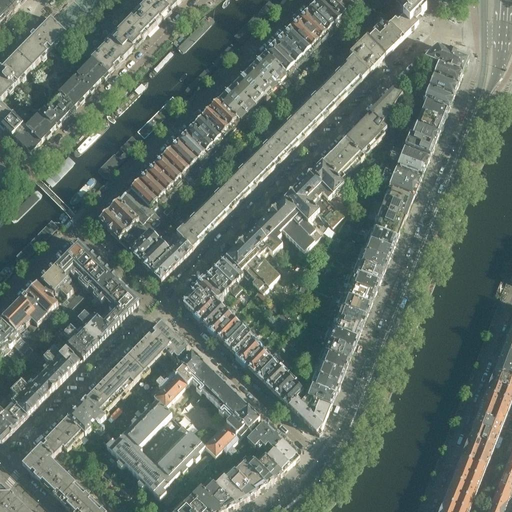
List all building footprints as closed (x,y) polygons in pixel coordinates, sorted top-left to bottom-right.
[(0,0),(0,5),(11,17),(27,0),(0,0)] [(92,61),(112,41),(132,21),(141,11),(152,0),(118,0),(84,34),(90,40),(80,50),(92,61)] [(157,27),(177,7),(169,0),(152,0),(141,11),(157,27)] [(349,14),(335,0),(322,0),(322,1),(342,21),(349,14)] [(356,7),(349,0),(335,0),(349,14),(356,7)] [(416,23),(424,16),(427,13),(423,3),(421,0),(389,0),(392,2),(394,0),(401,9),(404,14),(390,29),(403,42),(419,26),(416,23)] [(342,21),(322,1),(314,8),(334,29),(342,21)] [(269,2),(234,38),(241,45),(276,9),(269,2)] [(0,27),(11,17),(0,5),(0,27)] [(334,29),(314,8),(307,16),(327,36),(334,29)] [(157,27),(141,11),(132,21),(148,37),(157,27)] [(327,36),(307,16),(299,24),(319,44),(327,36)] [(184,55),(215,25),(216,24),(216,23),(215,22),(215,21),(214,20),(213,20),(213,19),(212,19),(211,19),(210,19),(209,19),(179,48),(178,49),(178,50),(178,51),(178,52),(178,53),(179,53),(179,54),(180,54),(181,55),(182,55),(183,55),(184,55)] [(353,30),(360,24),(354,19),(348,25),(353,30)] [(27,130),(1,104),(67,36),(51,21),(0,73),(0,125),(31,156),(108,78),(93,62),(27,130)] [(128,57),(148,37),(132,21),(112,41),(128,57)] [(403,42),(390,29),(384,23),(367,40),(386,59),(403,42)] [(319,44),(299,24),(291,32),(311,52),(319,44)] [(311,52),(291,32),(283,40),(303,60),(311,52)] [(80,48),(86,43),(81,38),(76,43),(80,48)] [(303,60),(283,40),(275,47),(296,68),(303,60)] [(386,59),(367,40),(350,57),(351,58),(360,67),(369,76),(386,59)] [(108,78),(128,57),(112,41),(92,61),(93,62),(108,78)] [(213,64),(219,69),(237,50),(232,44),(213,64)] [(296,68),(275,47),(266,57),(286,77),(296,68)] [(468,65),(469,63),(469,62),(457,57),(457,56),(450,53),(449,54),(438,49),(426,61),(439,67),(463,76),(465,73),(468,65)] [(151,80),(153,78),(172,58),(173,57),(174,56),(174,55),(174,54),(173,53),(171,53),(170,53),(169,54),(148,74),(147,77),(147,78),(147,79),(148,79),(148,80),(149,80),(150,80),(151,80)] [(286,77),(266,57),(250,72),(271,93),(286,77)] [(341,105),(369,76),(360,67),(351,58),(342,67),(339,65),(326,78),(328,81),(323,87),(341,105)] [(462,81),(463,77),(464,76),(463,76),(439,67),(434,79),(459,89),(459,88),(460,85),(462,81)] [(183,93),(188,98),(212,73),(207,68),(183,93)] [(271,93),(250,72),(234,88),(255,109),(271,93)] [(297,87),(306,78),(300,72),(291,81),(297,87)] [(457,93),(458,90),(459,89),(434,79),(429,91),(454,101),(454,100),(455,97),(457,93)] [(117,119),(118,119),(144,93),(149,84),(147,82),(138,87),(112,113),(112,114),(111,115),(111,116),(111,117),(112,117),(112,118),(112,119),(113,119),(114,120),(115,120),(116,120),(117,120),(117,119)] [(316,130),(341,105),(323,87),(317,92),(315,90),(301,103),(303,106),(298,112),(316,130)] [(255,109),(234,88),(218,104),(238,123),(239,125),(255,109)] [(449,112),(454,101),(429,91),(427,97),(425,97),(423,102),(427,103),(449,112)] [(403,106),(406,103),(407,103),(401,100),(403,97),(396,94),(394,96),(392,95),(371,117),(368,120),(360,129),(347,142),(364,159),(385,138),(383,136),(387,132),(383,127),(403,106)] [(173,98),(137,134),(145,141),(180,105),(173,98)] [(444,124),(449,112),(427,103),(422,115),(444,124)] [(238,123),(218,104),(210,112),(230,131),(238,123)] [(230,131),(210,112),(203,120),(222,139),(230,131)] [(294,152),(316,130),(298,112),(292,118),(289,115),(278,126),(281,129),(276,134),(294,152)] [(440,136),(444,125),(444,124),(422,115),(417,127),(440,136)] [(222,139),(203,120),(195,128),(214,147),(222,139)] [(79,158),(80,157),(109,128),(110,127),(110,125),(110,123),(109,122),(108,121),(107,121),(106,121),(106,122),(104,122),(103,123),(102,124),(75,153),(74,153),(74,154),(74,155),(74,156),(74,157),(75,157),(75,158),(76,158),(77,158),(78,158),(79,158)] [(435,148),(439,136),(440,136),(417,127),(413,139),(435,148)] [(214,147),(195,128),(187,136),(206,155),(214,147)] [(270,176),(294,152),(276,134),(269,140),(267,138),(255,149),(258,152),(252,158),(270,176)] [(206,155),(187,136),(179,144),(198,163),(206,155)] [(97,173),(105,181),(140,146),(132,138),(97,173)] [(431,158),(435,148),(413,139),(410,138),(406,148),(431,158)] [(341,184),(365,160),(364,159),(347,142),(323,166),(324,166),(323,167),(341,184)] [(198,163),(179,144),(171,152),(190,171),(198,163)] [(427,169),(431,158),(406,148),(403,155),(401,155),(402,154),(394,151),(392,156),(427,169)] [(190,171),(171,152),(163,160),(182,179),(190,171)] [(427,169),(392,156),(390,160),(398,163),(398,162),(400,163),(397,170),(422,180),(426,170),(427,169)] [(45,182),(52,188),(76,165),(69,158),(45,182)] [(246,200),(270,176),(252,158),(246,163),(244,161),(231,174),(233,176),(228,182),(246,200)] [(182,179),(163,160),(155,168),(174,187),(182,179)] [(333,199),(345,188),(341,184),(323,167),(323,166),(314,175),(312,177),(306,182),(307,182),(297,192),(285,203),(307,225),(308,226),(319,216),(333,230),(345,218),(329,203),(333,199)] [(0,187),(10,178),(0,167),(0,187)] [(174,187),(155,168),(147,176),(166,195),(174,187)] [(418,191),(422,180),(397,170),(395,176),(385,173),(384,177),(418,191)] [(166,195),(147,176),(139,184),(158,203),(166,195)] [(418,191),(384,177),(382,182),(391,185),(389,191),(390,192),(414,201),(418,191)] [(90,179),(72,197),(70,200),(70,204),(72,206),(75,205),(78,203),(95,185),(96,184),(96,183),(96,182),(96,181),(96,180),(95,180),(95,179),(94,179),(93,178),(92,178),(91,178),(91,179),(90,179)] [(222,224),(246,200),(228,182),(223,187),(220,185),(207,198),(209,200),(204,206),(222,224)] [(158,203),(139,184),(131,192),(150,211),(158,203)] [(14,224),(18,223),(42,198),(43,195),(38,190),(34,192),(10,215),(9,219),(14,224)] [(154,229),(161,222),(150,211),(131,192),(100,224),(120,243),(131,254),(150,234),(154,229)] [(403,230),(410,213),(409,213),(414,201),(390,192),(393,193),(389,202),(386,201),(384,205),(374,201),(367,219),(377,223),(377,222),(378,222),(380,223),(376,232),(374,231),(398,241),(402,230),(403,230)] [(308,232),(304,227),(307,225),(285,203),(278,211),(278,210),(276,212),(268,219),(267,221),(256,232),(278,254),(283,249),(278,244),(282,240),(280,238),(283,235),(304,256),(321,239),(311,229),(308,232)] [(193,252),(222,224),(204,206),(198,211),(196,209),(183,221),(186,224),(175,234),(182,242),(193,252)] [(156,231),(164,223),(162,221),(161,222),(154,229),(156,231)] [(4,222),(0,226),(0,236),(9,228),(9,227),(9,226),(9,225),(9,224),(8,223),(7,223),(6,222),(5,222),(4,222)] [(17,258),(24,265),(59,229),(52,222),(17,258)] [(398,241),(374,231),(371,230),(368,238),(369,238),(367,242),(369,243),(394,252),(398,241)] [(280,280),(259,258),(262,255),(266,259),(270,255),(273,259),(278,254),(256,232),(245,243),(243,244),(236,252),(234,253),(235,254),(227,261),(244,279),(248,283),(251,280),(255,284),(252,287),(263,297),(280,280)] [(141,264),(160,244),(150,234),(131,254),(141,264)] [(193,253),(193,252),(182,242),(181,243),(180,242),(179,243),(180,244),(173,251),(184,262),(193,253)] [(389,264),(394,252),(369,243),(365,254),(389,264)] [(170,254),(169,253),(160,244),(141,264),(151,274),(164,261),(170,254)] [(77,267),(89,255),(79,245),(67,257),(77,267)] [(184,262),(173,251),(172,252),(171,251),(169,253),(170,254),(164,261),(174,272),(184,262)] [(385,275),(389,264),(365,254),(360,265),(385,275)] [(81,277),(96,262),(89,255),(77,267),(69,275),(70,277),(72,275),(74,277),(78,273),(81,277)] [(66,279),(69,275),(77,267),(67,257),(55,269),(66,279)] [(164,282),(174,272),(164,261),(151,274),(161,284),(164,282)] [(244,279),(227,261),(219,269),(237,286),(244,279)] [(85,288),(103,269),(96,262),(81,277),(85,281),(81,285),(85,288)] [(380,286),(385,275),(360,265),(356,276),(380,286)] [(10,266),(6,267),(0,273),(0,286),(13,274),(15,270),(13,267),(10,266)] [(78,291),(69,282),(66,279),(55,269),(48,276),(71,298),(78,291)] [(96,291),(110,276),(103,269),(85,288),(83,289),(84,291),(86,289),(88,291),(92,287),(96,291)] [(237,286),(219,269),(212,276),(229,293),(237,286)] [(305,270),(298,279),(303,283),(304,282),(309,274),(305,270)] [(71,298),(48,276),(41,284),(55,297),(63,305),(71,298)] [(99,302),(117,283),(110,276),(96,291),(99,294),(96,298),(99,302)] [(229,293),(212,276),(205,283),(222,300),(229,293)] [(376,297),(380,286),(356,276),(351,287),(376,297)] [(110,305),(124,290),(117,283),(99,302),(97,303),(99,304),(100,303),(102,305),(106,301),(110,305)] [(222,300),(205,283),(198,290),(209,301),(210,300),(212,298),(217,303),(220,303),(222,300)] [(38,329),(59,308),(51,301),(55,297),(41,284),(3,322),(17,336),(22,331),(25,328),(27,330),(32,324),(38,329)] [(371,308),(376,297),(351,287),(347,299),(371,308)] [(117,311),(132,296),(124,290),(110,305),(114,308),(110,312),(113,315),(117,311)] [(194,316),(209,301),(198,290),(185,303),(184,303),(185,307),(194,316)] [(126,320),(139,307),(140,305),(132,296),(117,311),(126,320)] [(299,309),(303,300),(296,297),(292,306),(299,309)] [(367,319),(371,308),(347,299),(343,310),(367,319)] [(202,323),(218,306),(214,302),(213,303),(210,300),(209,301),(194,316),(202,323)] [(209,330),(226,313),(219,306),(218,306),(202,323),(209,330)] [(367,319),(343,310),(340,309),(336,320),(338,321),(363,331),(367,319)] [(112,334),(126,320),(117,311),(113,315),(103,326),(112,334)] [(315,325),(319,314),(312,311),(308,322),(315,325)] [(216,337),(233,320),(226,313),(209,330),(216,337)] [(112,334),(103,326),(97,320),(93,324),(85,316),(84,318),(82,316),(81,318),(105,341),(112,334)] [(273,340),(286,326),(278,317),(264,331),(273,340)] [(105,341),(81,318),(79,319),(81,321),(79,322),(86,330),(83,334),(98,349),(105,341)] [(223,344),(240,327),(233,320),(216,337),(223,344)] [(358,342),(363,331),(338,321),(334,332),(358,342)] [(34,352),(17,336),(3,322),(0,325),(0,334),(14,348),(26,360),(34,352)] [(189,352),(179,343),(162,326),(149,339),(166,356),(176,366),(188,353),(189,352)] [(230,351),(247,334),(240,327),(223,344),(230,351)] [(98,349),(83,334),(79,338),(71,330),(70,332),(68,330),(67,332),(91,356),(98,349)] [(91,356),(67,332),(65,334),(66,335),(61,341),(83,363),(91,356)] [(354,353),(358,342),(334,332),(329,343),(354,353)] [(14,348),(0,334),(0,349),(3,352),(7,348),(10,351),(11,351),(14,348)] [(238,358),(252,343),(255,341),(247,334),(230,351),(238,358)] [(145,377),(166,356),(149,339),(128,360),(145,377)] [(246,367),(261,352),(252,343),(238,358),(246,367)] [(349,364),(354,353),(329,343),(325,354),(326,355),(349,364)] [(27,420),(81,366),(60,345),(49,357),(44,361),(48,365),(42,371),(46,374),(34,386),(32,385),(28,389),(22,384),(18,388),(17,388),(6,399),(14,407),(27,420)] [(255,375),(269,360),(261,352),(246,367),(255,375)] [(233,451),(249,434),(253,438),(257,433),(254,429),(260,423),(260,422),(257,419),(249,411),(248,411),(204,368),(204,367),(193,356),(192,356),(188,353),(176,366),(157,385),(160,389),(159,390),(162,393),(154,401),(158,404),(166,412),(188,389),(193,385),(198,390),(196,393),(201,397),(203,395),(221,413),(219,415),(224,419),(226,417),(232,423),(227,428),(205,451),(206,451),(209,455),(213,458),(216,462),(224,454),(227,457),(228,455),(232,459),(237,454),(233,451)] [(511,368),(511,355),(504,353),(500,363),(511,368)] [(345,375),(349,364),(326,355),(322,366),(345,375)] [(125,398),(145,377),(128,360),(108,381),(125,398)] [(263,384),(278,368),(269,360),(255,375),(263,384)] [(12,375),(19,368),(14,363),(7,370),(12,375)] [(511,380),(511,368),(500,363),(496,374),(511,380)] [(272,392),(287,377),(281,372),(286,367),(283,364),(278,368),(263,384),(272,392)] [(340,387),(345,375),(322,366),(317,377),(340,387)] [(511,393),(511,380),(496,374),(491,385),(511,393)] [(310,387),(305,375),(300,380),(298,382),(307,390),(310,387)] [(295,385),(298,382),(300,380),(297,377),(292,382),(287,377),(272,392),(280,400),(295,385)] [(336,398),(340,387),(317,377),(313,388),(336,398)] [(105,419),(125,398),(108,381),(87,402),(105,419)] [(289,409),(295,402),(304,394),(295,385),(280,400),(289,409)] [(511,406),(511,405),(511,393),(491,385),(487,396),(511,406)] [(331,410),(336,398),(313,388),(308,400),(331,410)] [(508,416),(511,406),(487,396),(483,407),(508,416)] [(331,410),(308,400),(305,399),(302,408),(301,410),(308,413),(327,420),(331,410)] [(106,421),(105,419),(87,402),(79,410),(68,421),(86,438),(93,430),(101,438),(105,434),(99,428),(106,421)] [(308,413),(301,410),(302,408),(295,402),(289,409),(302,422),(308,413)] [(174,484),(182,476),(184,478),(188,474),(186,471),(195,463),(197,465),(201,461),(199,458),(206,451),(205,451),(191,437),(191,438),(159,470),(157,468),(156,469),(142,455),(142,454),(140,451),(172,418),(166,412),(158,404),(151,411),(149,409),(144,414),(146,416),(138,424),(136,422),(132,427),(134,429),(125,437),(122,434),(107,450),(121,464),(118,468),(122,472),(126,469),(134,477),(131,481),(143,493),(147,489),(155,497),(161,503),(162,502),(165,499),(170,494),(177,487),(174,484)] [(27,420),(14,407),(7,414),(21,427),(27,420)] [(503,427),(508,416),(483,407),(479,417),(503,427)] [(119,408),(111,416),(115,420),(123,412),(119,408)] [(320,438),(327,420),(308,413),(302,422),(320,439),(320,438)] [(21,427),(7,414),(5,416),(1,420),(14,433),(21,427)] [(499,438),(503,427),(479,417),(475,428),(499,438)] [(14,433),(1,420),(0,420),(0,444),(0,445),(2,445),(3,445),(14,433)] [(68,454),(85,437),(86,438),(68,421),(52,438),(68,454)] [(257,433),(264,426),(260,423),(254,429),(257,433)] [(283,444),(264,426),(257,433),(253,438),(247,443),(255,451),(257,449),(260,452),(263,449),(265,451),(268,448),(274,453),(283,444)] [(495,449),(499,438),(475,428),(470,439),(495,449)] [(161,467),(190,437),(185,432),(182,429),(152,459),(161,467)] [(82,480),(62,460),(68,454),(52,438),(23,468),(59,503),(82,480)] [(491,459),(495,449),(470,439),(466,450),(491,459)] [(283,444),(274,453),(266,460),(283,477),(284,477),(288,473),(300,461),(283,444)] [(486,470),(491,459),(466,450),(462,461),(486,470)] [(207,464),(213,458),(209,455),(204,461),(207,464)] [(511,480),(511,455),(503,477),(511,480)] [(283,477),(266,460),(257,468),(275,485),(283,477)] [(199,472),(207,464),(204,461),(195,469),(199,472)] [(482,481),(486,470),(462,461),(458,471),(482,481)] [(275,485),(257,468),(254,464),(251,467),(246,462),(243,465),(245,467),(268,490),(275,485)] [(268,490),(245,467),(236,475),(258,497),(268,490)] [(190,480),(199,472),(195,469),(187,477),(190,480)] [(258,497),(236,475),(231,470),(227,473),(232,477),(227,482),(248,504),(258,497)] [(478,492),(482,481),(458,471),(453,482),(478,492)] [(182,489),(190,480),(187,477),(179,485),(182,489)] [(508,504),(511,493),(511,480),(503,477),(494,498),(508,504)] [(115,511),(82,480),(59,503),(68,511),(115,511)] [(248,504),(227,482),(225,481),(216,489),(237,510),(248,504)] [(474,503),(478,492),(453,482),(449,493),(474,503)] [(174,497),(182,489),(179,485),(177,487),(170,494),(174,497)] [(232,511),(237,510),(216,489),(214,487),(206,495),(222,511),(232,511)] [(25,511),(14,501),(14,499),(12,497),(10,497),(1,488),(0,489),(0,511),(25,511)] [(222,511),(206,495),(202,491),(193,500),(205,511),(222,511)] [(465,511),(470,511),(474,503),(449,493),(445,504),(465,511)] [(165,505),(174,497),(170,494),(165,499),(162,502),(165,505)] [(504,511),(508,504),(494,498),(488,511),(504,511)] [(205,511),(193,500),(184,508),(188,511),(205,511)] [(135,511),(143,511),(148,507),(142,502),(134,511),(135,511)] [(162,511),(167,508),(165,505),(162,502),(161,503),(161,504),(153,511),(154,511),(162,511)]
